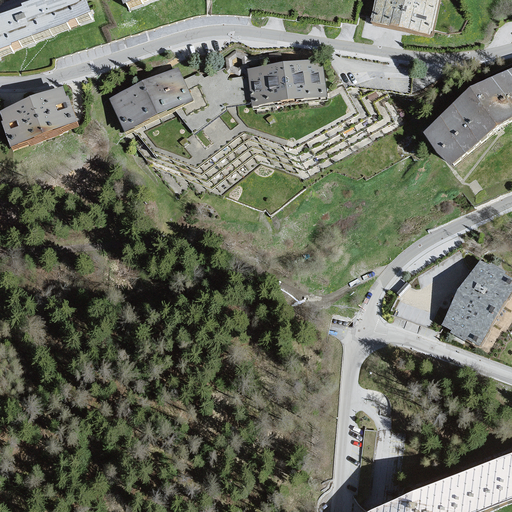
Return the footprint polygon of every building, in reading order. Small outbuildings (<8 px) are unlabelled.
[(0,58),(3,66),(102,24),(92,0),(69,0),(0,30),(0,58)] [(129,0),(135,14),(168,0),(129,0)] [(447,0),(380,0),(375,28),(439,42),(447,0)] [(237,58),(236,50),(226,58),(227,68),(225,70),(229,76),(232,74),(240,77),(239,69),(234,67),(233,61),(237,58)] [(236,50),(237,58),(243,60),(243,66),(239,69),(240,77),(250,70),(249,67),(251,67),(250,59),(249,58),(248,55),(236,50)] [(281,54),(250,57),(250,59),(251,67),(251,68),(283,64),(281,54)] [(127,143),(132,141),(146,163),(223,196),(260,166),(304,179),(398,131),(385,104),(400,97),(321,66),(250,75),(250,77),(229,81),(228,80),(230,77),(229,76),(228,73),(225,70),(205,79),(201,74),(183,81),(179,74),(149,88),(112,106),(127,143)] [(431,140),(457,178),(505,147),(511,141),(511,81),(474,106),(431,140)] [(67,97),(2,122),(15,156),(80,132),(67,97)] [(447,328),(487,355),(511,312),(511,279),(487,262),(447,328)] [(337,337),(328,336),(316,479),(333,479),(343,348),(342,342),(337,337)] [(511,461),(388,511),(504,511),(511,509),(511,461)]
